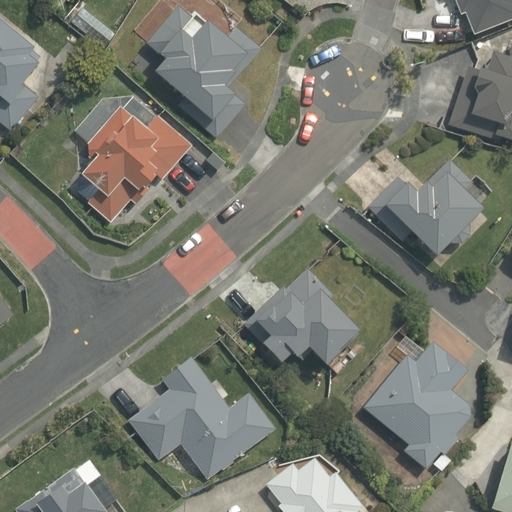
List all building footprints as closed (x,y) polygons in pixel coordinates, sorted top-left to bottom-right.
[(511,0),(454,0),(462,18),(470,15),(480,38),(511,24),(511,0)] [(239,86),(267,53),(242,33),(238,38),(216,20),(202,38),(187,25),(196,14),(184,4),(150,45),(172,63),(161,76),(221,125),(247,93),(239,86)] [(0,123),(11,133),(39,98),(22,88),(40,66),(28,57),(35,49),(0,19),(0,123)] [(450,124),(498,143),(500,136),(511,140),(511,58),(502,54),(493,77),(472,69),(450,124)] [(120,103),(85,145),(104,160),(88,179),(100,189),(90,202),(115,224),(136,198),(127,191),(134,182),(152,197),(197,143),(163,114),(154,125),(144,117),(141,121),(120,103)] [(495,207),(459,172),(436,197),(418,180),(395,204),(449,256),(495,207)] [(274,336),(265,345),(291,369),(304,355),(312,362),(322,351),(337,365),(372,326),(312,271),(262,325),(274,336)] [(0,320),(13,310),(0,292),(0,320)] [(423,362),(407,350),(364,409),(409,442),(404,450),(438,474),(485,411),(457,391),(474,368),(438,342),(423,362)] [(130,419),(161,463),(184,447),(209,484),(284,433),(257,394),(235,409),(200,358),(168,380),(174,389),(130,419)] [(511,511),(511,441),(511,442),(492,508),(508,511),(511,511)] [(286,511),(368,511),(374,507),(316,444),(272,484),(289,502),(282,508),(286,511)] [(44,504),(40,497),(16,511),(113,511),(95,484),(75,497),(69,488),(44,504)]
